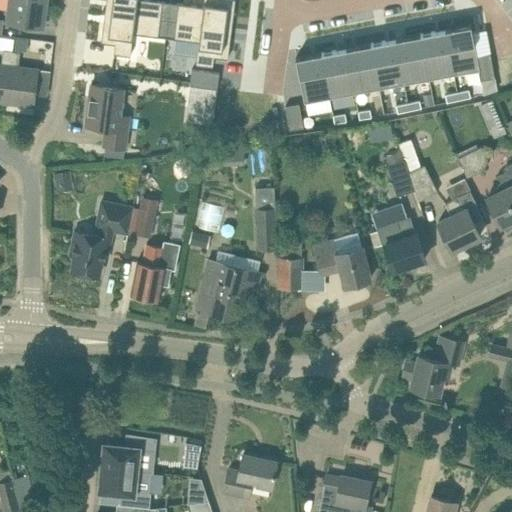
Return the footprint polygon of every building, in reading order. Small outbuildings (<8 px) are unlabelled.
[(8,0),(5,22),(43,27),(46,0),(8,0)] [(106,0),(105,10),(169,18),(171,1),(161,0),(106,0)] [(171,1),(169,18),(232,27),(235,0),(204,0),(204,6),(171,1)] [(105,10),(102,40),(116,42),(114,51),(131,54),(134,31),(167,35),(169,18),(105,10)] [(169,18),(167,35),(200,40),(197,62),(214,64),(215,55),(229,57),(232,27),(169,18)] [(472,23),(447,28),(455,73),(481,69),(472,23)] [(447,28),(422,32),(430,78),(455,73),(447,28)] [(422,32),(397,37),(405,83),(430,78),(422,32)] [(14,49),(26,51),(27,51),(28,38),(27,38),(16,37),(14,49)] [(397,37),(371,42),(380,87),(405,83),(397,37)] [(371,42),(346,46),(355,92),(380,87),(371,42)] [(346,46),(321,51),(330,97),(355,92),(346,46)] [(0,63),(0,100),(5,101),(12,50),(3,48),(1,63),(0,63)] [(12,50),(5,101),(34,105),(38,68),(19,66),(21,51),(13,50),(12,50)] [(321,51),(296,56),(305,101),(330,97),(321,51)] [(192,67),(190,83),(218,87),(220,71),(192,67)] [(124,87),(111,85),(91,82),(86,124),(106,127),(103,144),(125,147),(129,115),(120,113),(124,87)] [(218,87),(190,83),(189,92),(209,95),(208,103),(207,107),(215,108),(217,96),(218,87)] [(470,88),(458,90),(460,98),(471,95),(470,88)] [(458,90),(446,93),(448,100),(457,98),(460,98),(458,90)] [(431,92),(423,94),(425,103),(433,102),(431,92)] [(420,98),(409,101),(410,108),(422,106),(420,98)] [(493,98),(480,103),(485,114),(497,109),(493,98)] [(409,101),(397,103),(398,111),(410,108),(409,101)] [(299,102),(285,104),(290,128),(304,125),(299,102)] [(371,108),(359,110),(360,117),(372,115),(371,108)] [(346,112),(334,114),(335,121),(340,120),(347,119),(346,112)] [(391,124),(368,127),(370,140),(393,137),(391,124)] [(140,147),(166,151),(177,149),(180,130),(168,129),(167,137),(142,133),(140,147)] [(459,156),(467,176),(485,168),(488,159),(481,145),(459,156)] [(227,147),(203,148),(204,165),(228,164),(227,147)] [(417,155),(403,159),(403,160),(407,172),(421,166),(417,155)] [(414,189),(407,172),(403,160),(385,166),(396,196),(414,189)] [(511,162),(505,166),(507,170),(498,174),(504,187),(487,195),(501,224),(511,219),(511,162)] [(407,172),(414,189),(417,201),(437,191),(424,164),(421,166),(407,172)] [(259,247),(278,247),(275,185),(256,186),(259,247)] [(481,234),(473,220),(482,216),(476,204),(477,204),(470,189),(445,202),(451,214),(438,221),(452,248),(481,234)] [(71,253),(75,254),(72,269),(99,275),(104,249),(108,250),(112,228),(129,232),(134,206),(102,199),(97,225),(102,226),(100,234),(75,229),(71,253)] [(197,225),(218,230),(224,205),(203,200),(197,225)] [(137,231),(151,234),(156,209),(142,206),(137,231)] [(378,230),(383,243),(386,242),(394,268),(425,258),(410,215),(377,226),(378,230)] [(192,230),(189,243),(203,246),(206,233),(192,230)] [(378,230),(370,232),(374,246),(383,243),(378,230)] [(327,239),(313,243),(321,273),(340,268),(345,285),(371,278),(358,231),(333,238),(327,239)] [(138,259),(131,294),(135,294),(136,297),(142,298),(145,296),(159,299),(162,283),(168,284),(172,267),(169,267),(172,253),(163,252),(165,246),(147,242),(143,261),(138,259)] [(302,244),(280,243),(280,287),(301,287),(302,270),(302,244)] [(208,257),(196,309),(198,309),(210,312),(237,318),(243,294),(255,297),(262,270),(258,269),(260,259),(230,252),(228,262),(208,257)] [(410,359),(406,377),(413,378),(411,386),(439,393),(443,376),(448,377),(451,362),(458,364),(464,341),(441,336),(436,357),(419,353),(417,361),(410,359)] [(490,354),(511,359),(511,346),(493,342),(490,354)] [(104,441),(102,465),(138,469),(140,447),(156,449),(157,436),(130,432),(126,432),(125,443),(104,441)] [(197,465),(201,443),(187,441),(183,463),(197,465)] [(243,453),(240,468),(228,465),(222,492),(250,498),(253,482),(272,486),(277,460),(243,453)] [(138,469),(102,465),(99,489),(121,491),(119,503),(150,506),(151,491),(135,490),(138,469)] [(340,477),(326,474),(318,511),(369,511),(371,505),(366,504),(371,480),(341,474),(340,477)] [(189,475),(187,500),(205,501),(206,476),(189,475)] [(0,481),(0,492),(5,511),(21,507),(13,478),(0,481)] [(427,511),(453,511),(456,500),(432,494),(427,511)] [(167,511),(167,505),(150,506),(119,503),(117,503),(116,511),(167,511)]
